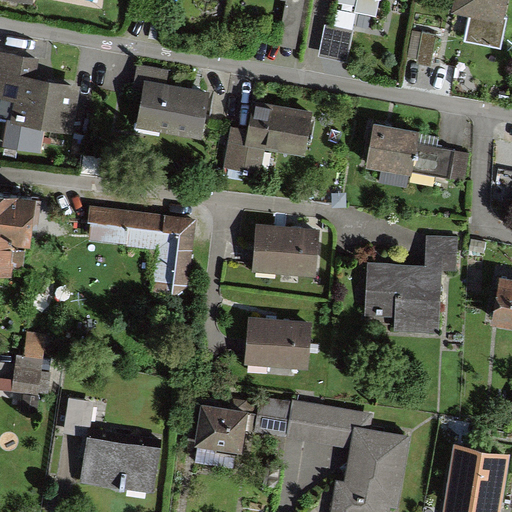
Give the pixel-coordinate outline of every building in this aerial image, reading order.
[(279,0),(273,37),(293,40),(299,0),(279,0)] [(498,10),(500,0),(455,0),(454,8),(470,11),(464,39),(495,45),(502,10),(498,10)] [(416,30),(414,59),(437,61),(440,32),(416,30)] [(34,120),(65,123),(71,73),(30,68),(32,53),(0,49),(0,93),(10,95),(5,140),(31,143),(34,120)] [(137,122),(196,130),(203,80),(161,74),(162,65),(135,61),(133,77),(143,79),(137,122)] [(258,143),(302,150),(309,103),(257,96),(252,125),(229,122),(223,164),(255,168),(258,143)] [(376,111),(366,159),(379,162),(376,179),(401,184),(405,167),(457,177),(464,145),(411,135),(414,119),(376,111)] [(0,261),(10,263),(13,227),(25,228),(28,194),(0,191),(0,261)] [(181,279),(188,213),(91,203),(88,228),(158,235),(153,276),(181,279)] [(252,267),(309,274),(315,233),(257,226),(252,267)] [(427,260),(366,258),(364,306),(395,307),(394,325),(434,327),(436,260),(452,261),(453,235),(427,235),(427,260)] [(511,271),(501,269),(491,318),(511,322),(511,271)] [(249,314),(246,353),(303,357),(306,318),(249,314)] [(9,380),(34,383),(40,329),(16,326),(9,380)] [(195,394),(190,429),(237,435),(242,399),(195,394)] [(78,475),(148,484),(155,429),(85,420),(87,398),(67,396),(63,425),(84,427),(78,475)] [(296,400),(291,435),(349,443),(344,475),(336,474),(330,511),(380,511),(383,494),(393,496),(403,426),(363,420),(365,410),(296,400)] [(493,511),(502,454),(457,447),(447,510),(457,511),(493,511)]
